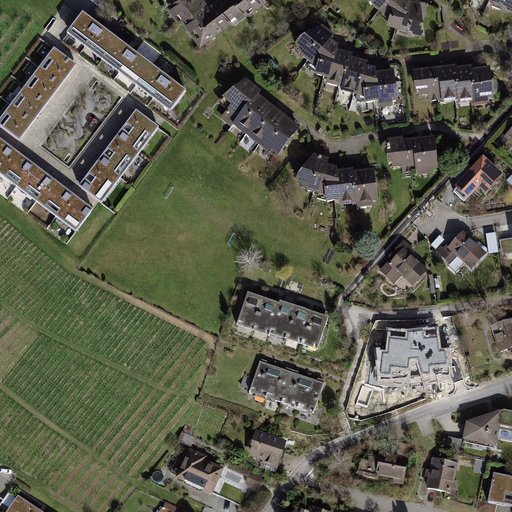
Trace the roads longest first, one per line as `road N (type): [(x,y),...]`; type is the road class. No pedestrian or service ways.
road 1 (track): [(218,339),(77,276),(0,212)]
road 2 (track): [(0,386),(136,485),(196,511)]
road 3 (residential): [(302,470),(328,448),(511,384)]
road 4 (residential): [(511,302),(397,317),(347,314)]
road 5 (residential): [(302,470),(328,488),(415,511)]
